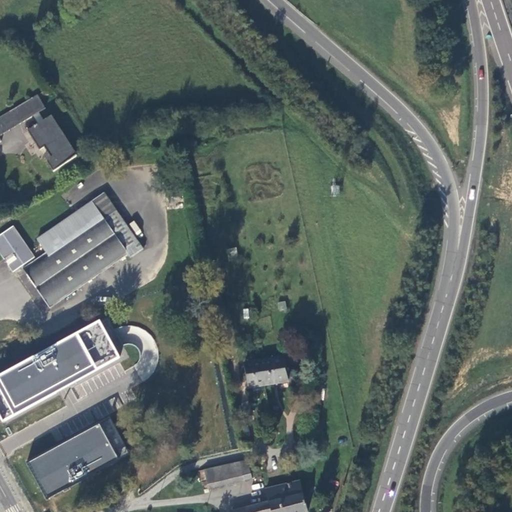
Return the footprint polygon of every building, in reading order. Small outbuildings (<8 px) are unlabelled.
[(0,117),(0,135),(46,108),(38,95),(0,117)] [(66,123),(72,119),(67,112),(62,116),(66,123)] [(51,117),(27,132),(40,152),(44,149),(47,154),(44,155),(44,156),(44,157),(44,158),(53,171),(76,156),(51,117)] [(144,250),(105,193),(92,202),(74,214),(38,239),(39,242),(46,253),(23,269),(31,281),(50,309),(128,255),(131,259),(144,250)] [(129,225),(137,235),(142,231),(133,221),(129,225)] [(0,235),(0,254),(4,260),(10,256),(12,254),(16,260),(8,265),(13,273),(21,267),(34,258),(29,249),(14,227),(0,235)] [(10,256),(4,260),(8,265),(16,260),(12,254),(10,256)] [(24,273),(18,277),(35,301),(40,297),(24,273)] [(99,321),(0,376),(0,412),(3,418),(118,355),(110,341),(99,321)] [(249,388),(288,381),(283,357),(244,364),(249,388)] [(27,464),(46,498),(129,453),(109,418),(27,464)] [(193,445),(184,447),(187,461),(196,459),(193,445)] [(204,493),(245,482),(245,478),(251,476),(248,461),(242,463),(241,461),(202,469),(204,482),(202,482),(204,493)] [(268,502),(232,511),(231,511),(308,511),(307,508),(310,507),(302,480),(265,489),(268,502)]
